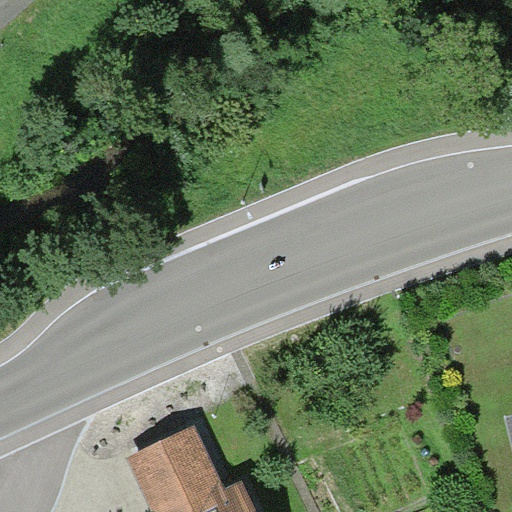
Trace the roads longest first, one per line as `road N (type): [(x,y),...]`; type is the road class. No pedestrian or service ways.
road 1 (secondary): [(511,201),(70,370)]
road 2 (residential): [(70,370),(21,511)]
